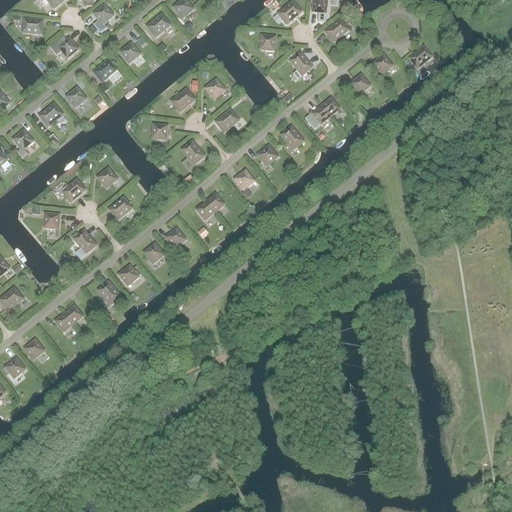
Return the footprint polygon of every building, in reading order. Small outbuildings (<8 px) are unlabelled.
[(46,0),(54,10),(66,0),(46,0)] [(185,0),(183,0),(173,8),(183,20),(194,10),(185,0)] [(313,0),(313,13),(319,14),(318,20),(326,21),(326,15),(327,0),(313,0)] [(278,15),(287,26),(302,13),(293,3),(278,15)] [(105,6),(93,15),(99,22),(94,27),(101,35),(106,30),(103,26),(114,17),(105,6)] [(147,28),(156,39),(171,27),(162,16),(147,28)] [(42,36),(44,22),(24,20),(23,34),(42,36)] [(325,33),(334,44),(349,31),(340,21),(325,33)] [(183,28),(188,33),(194,28),(189,23),(183,28)] [(276,38),(261,37),(260,51),(275,52),(276,38)] [(63,39),(51,49),(57,56),(61,52),(67,60),(79,51),(69,39),(66,42),(63,39)] [(137,42),(141,47),(146,43),(142,39),(137,42)] [(131,44),(120,54),(129,65),(140,56),(131,44)] [(157,49),(162,55),(167,50),(162,45),(157,49)] [(409,59),(418,70),(433,58),(424,47),(409,59)] [(302,77),(313,68),(300,53),(290,62),(302,77)] [(384,56),(372,65),(382,77),(393,67),(384,56)] [(93,73),(102,84),(117,72),(108,61),(93,73)] [(361,76),(350,85),(359,97),(370,87),(361,76)] [(216,81),(205,90),(215,101),(226,92),(216,81)] [(105,84),(98,89),(102,95),(109,90),(105,84)] [(77,89),(66,98),(75,110),(87,100),(77,89)] [(171,103),(180,114),(195,101),(186,90),(171,103)] [(1,93),(0,93),(0,112),(10,105),(1,93)] [(287,103),(293,98),(290,94),(284,100),(287,103)] [(94,101),(98,106),(103,102),(98,97),(94,101)] [(331,99),(322,107),(330,118),(340,110),(331,99)] [(39,117),(48,128),(63,116),(54,105),(39,117)] [(312,115),(306,120),(315,131),(321,126),(330,118),(322,107),(312,115)] [(216,123),(224,134),(239,122),(231,111),(216,123)] [(168,127),(153,126),(152,140),(167,141),(168,127)] [(292,128),(281,136),(293,152),(304,143),(292,128)] [(24,132),(13,141),(21,150),(17,153),(21,159),(27,154),(24,150),(34,143),(24,132)] [(58,142),(53,136),(49,139),(55,145),(58,142)] [(194,166),(205,157),(192,143),(182,151),(194,166)] [(278,159),(269,147),(258,156),(267,168),(278,159)] [(108,170),(97,179),(106,190),(118,181),(108,170)] [(246,171),(234,181),(243,192),(255,183),(246,171)] [(62,193),(71,204),(86,192),(77,181),(62,193)] [(247,191),(242,195),(246,200),(251,196),(247,191)] [(216,195),(206,203),(215,214),(224,206),(216,195)] [(109,211),(118,222),(133,210),(124,199),(109,211)] [(205,222),(215,214),(206,203),(196,211),(205,222)] [(60,216),(45,215),(44,229),(59,231),(60,216)] [(198,234),(203,240),(208,235),(204,229),(198,234)] [(177,230),(166,239),(175,250),(186,241),(177,230)] [(86,255),(97,247),(84,232),(79,236),(76,232),(71,237),(81,249),(75,254),(80,261),(86,255)] [(144,254),(153,266),(164,256),(155,245),(144,254)] [(178,261),(184,256),(179,251),(173,256),(178,261)] [(0,259),(0,258),(0,277),(10,270),(0,259)] [(12,271),(16,276),(23,271),(18,266),(12,271)] [(130,267),(119,276),(128,287),(140,277),(136,272),(135,273),(130,267)] [(109,283),(98,292),(110,307),(121,298),(109,283)] [(0,301),(0,302),(8,312),(23,300),(15,289),(0,301)] [(65,315),(74,326),(83,318),(75,307),(65,315)] [(64,333),(74,326),(65,315),(55,323),(64,333)] [(4,323),(10,327),(13,323),(7,319),(4,323)] [(36,341),(24,350),(33,362),(45,352),(36,341)] [(26,371),(16,360),(5,369),(14,380),(26,371)]
